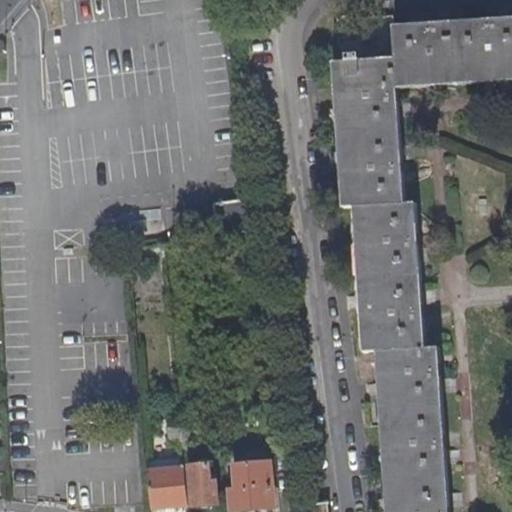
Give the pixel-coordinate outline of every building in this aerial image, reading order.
[(397,58),(395,28),(395,15),(336,18),(339,62),(397,58)] [(397,58),(399,84),(511,77),(511,21),(488,23),(429,26),(395,28),(397,58)] [(397,58),(339,62),(341,91),(345,166),(348,210),(359,209),(361,237),(365,309),(368,355),(377,354),(383,354),(384,369),(388,441),(392,511),(448,511),(439,350),(424,351),(415,206),(406,206),(399,84),(397,58)] [(214,225),(240,221),(236,201),(210,205),(214,225)] [(230,486),(232,511),(248,511),(275,510),(270,465),(235,468),(236,485),(230,486)] [(191,468),(195,509),(219,507),(217,483),(212,483),(210,466),(191,468)] [(148,472),(151,511),(189,508),(185,468),(148,472)]
